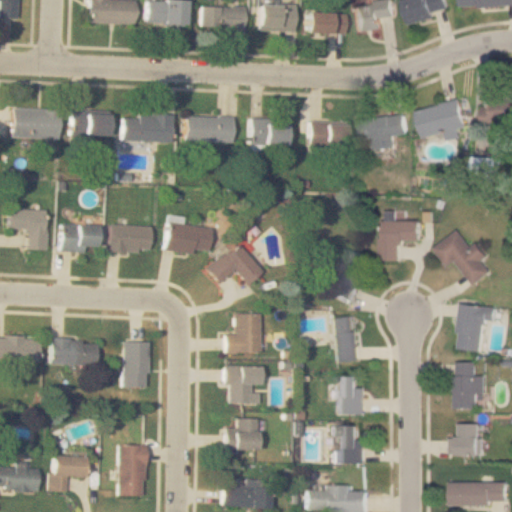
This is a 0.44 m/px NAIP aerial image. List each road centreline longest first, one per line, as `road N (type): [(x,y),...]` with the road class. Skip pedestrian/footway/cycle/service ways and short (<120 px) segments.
road 1 (residential): [(511,41),(383,76),(0,62)]
road 2 (residential): [(182,511),(181,316),(169,302)]
road 3 (residential): [(411,511),(410,313)]
road 4 (residential): [(169,302),(0,292)]
